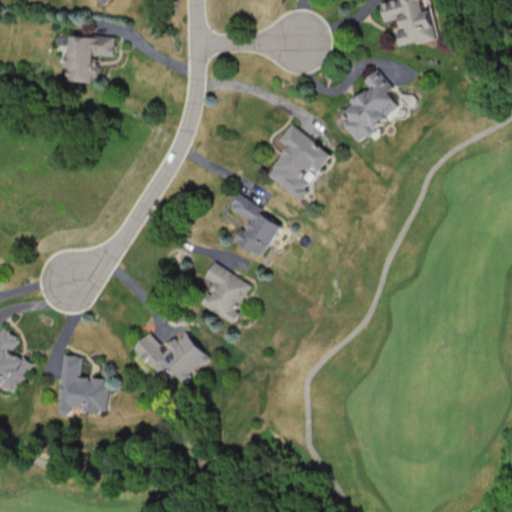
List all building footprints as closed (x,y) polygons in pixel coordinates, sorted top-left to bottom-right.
[(385,0),(431,0),(444,42),(392,51),(385,0)] [(64,29),(120,36),(114,84),(57,78),(64,29)] [(381,67),(412,109),(355,149),(331,104),(381,67)] [(292,118),(344,155),(309,207),(260,166),(292,118)] [(235,188),(291,228),(263,256),(233,237),(249,222),(226,204),(235,188)] [(213,262),(258,281),(236,323),(197,300),(213,262)] [(134,346),(163,319),(215,361),(179,387),(134,346)] [(0,386),(0,327),(38,366),(11,396),(0,386)] [(65,353),(112,359),(111,415),(58,412),(65,353)]
